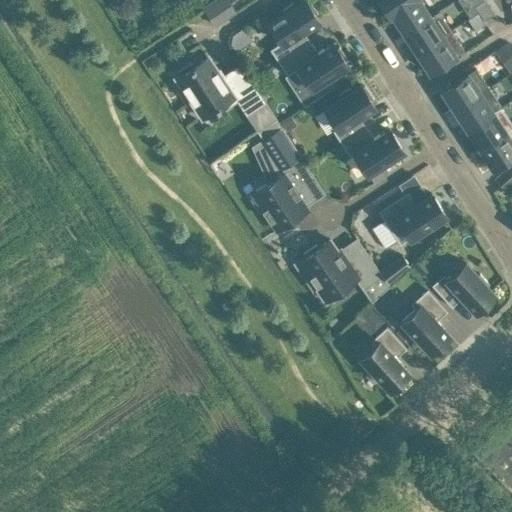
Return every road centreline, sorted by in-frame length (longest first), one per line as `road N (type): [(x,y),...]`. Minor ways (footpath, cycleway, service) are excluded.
road 1 (residential): [(367,462),(511,330)]
road 2 (residential): [(439,145),(344,0)]
road 3 (residential): [(321,223),(439,145)]
road 4 (residential): [(511,254),(439,145)]
